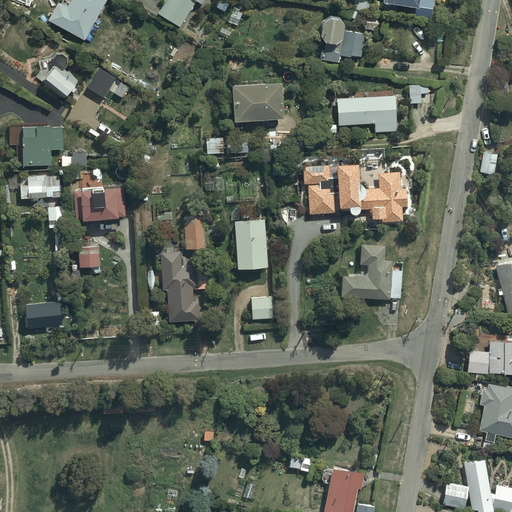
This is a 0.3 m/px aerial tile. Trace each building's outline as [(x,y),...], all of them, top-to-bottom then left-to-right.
[(56,0),(47,16),(85,37),(105,0),(56,0)] [(203,0),(166,0),(159,13),(180,26),(196,0),(198,0),(202,2),(203,0)] [(231,0),(219,0),(217,5),(225,10),(231,0)] [(371,0),(354,0),(354,8),(353,7),(352,16),(359,16),(360,9),(371,9),(371,0)] [(410,0),(416,1),(415,13),(433,15),(434,0),(410,0)] [(314,48),(313,56),(340,60),(340,52),(352,53),(352,52),(362,53),(365,30),(345,27),(345,19),(341,12),(331,10),(324,16),(322,31),(327,37),(326,46),(322,46),(322,49),(314,48)] [(53,50),(54,56),(39,74),(66,96),(81,78),(62,62),(68,55),(68,50),(63,45),(57,46),(53,50)] [(290,76),(233,79),(235,116),(285,113),(283,88),(291,88),(290,76)] [(420,81),(409,82),(411,101),(422,101),(421,92),(429,91),(428,84),(421,85),(420,81)] [(398,129),(396,91),(337,96),(339,123),(375,121),(375,130),(398,129)] [(24,140),(23,160),(52,161),(52,145),(63,145),(63,122),(51,122),(51,120),(10,119),(10,140),(24,140)] [(207,136),(207,152),(222,152),(221,136),(207,136)] [(230,151),(249,150),(248,137),(234,138),(234,139),(230,140),(230,151)] [(72,150),(61,150),(61,163),(89,163),(88,148),(72,148),(72,150)] [(273,173),(293,172),(293,159),(273,160),(273,173)] [(403,218),(403,204),(407,204),(407,200),(408,200),(408,194),(407,194),(406,185),(401,185),(400,169),(379,170),(379,185),(367,186),(367,185),(367,184),(366,183),(366,182),(365,181),(364,180),(363,180),(363,179),(362,179),(361,179),(360,179),(360,159),(338,160),(338,163),(330,164),(330,162),(303,164),(304,172),(297,172),(299,206),(310,205),(310,211),(334,210),(333,190),(339,190),(340,202),(350,202),(350,205),(350,206),(351,207),(352,208),(353,208),(353,209),(354,209),(355,209),(356,209),(357,209),(358,208),(359,208),(359,207),(360,207),(360,206),(361,205),(372,205),(373,212),(381,212),(382,219),(403,218)] [(60,174),(29,175),(29,182),(21,183),(21,196),(34,195),(34,199),(39,199),(39,196),(62,195),(62,182),(60,183),(60,174)] [(81,187),(74,188),(76,217),(126,212),(124,184),(118,185),(117,183),(104,184),(104,180),(93,181),(93,183),(82,184),(83,185),(81,185),(81,187)] [(68,202),(48,204),(49,218),(57,217),(57,224),(69,224),(68,202)] [(202,205),(183,207),(186,247),(205,246),(202,205)] [(268,263),(265,216),(235,218),(238,265),(268,263)] [(68,230),(55,230),(56,251),(68,251),(68,230)] [(360,261),(369,262),(368,269),(364,273),(342,272),(341,294),(391,297),(391,295),(401,295),(403,268),(392,267),(393,258),(385,257),(386,240),(361,239),(360,261)] [(100,264),(99,244),(79,245),(80,265),(100,264)] [(181,248),(161,249),(163,286),(167,286),(168,303),(167,303),(167,307),(169,307),(169,318),(200,317),(199,297),(194,297),(194,287),(208,286),(207,261),(182,263),(181,248)] [(36,251),(24,251),(24,266),(36,266),(36,251)] [(511,310),(511,256),(495,262),(502,285),(498,286),(500,293),(503,292),(509,311),(511,310)] [(273,316),(273,294),(252,295),(252,317),(273,316)] [(511,319),(511,320),(511,331),(492,331),(492,336),(489,336),(489,347),(468,347),(468,370),(489,370),(489,368),(511,367),(511,319)] [(511,382),(489,379),(488,386),(484,385),(481,401),(485,402),(480,428),(487,429),(485,437),(494,439),(496,431),(511,432),(511,382)] [(129,405),(129,413),(134,413),(134,412),(154,411),(154,402),(133,403),(133,405),(129,405)] [(102,405),(103,414),(122,413),(122,404),(102,405)] [(290,454),(288,463),(300,466),(300,467),(308,468),(310,458),(290,454)] [(493,506),(492,508),(511,510),(511,484),(496,482),(495,491),(492,491),(485,454),(464,458),(468,481),(447,477),(441,509),(437,509),(436,511),(464,511),(469,486),(473,510),(493,506)] [(365,469),(333,463),(332,465),(331,465),(330,465),(329,465),(328,465),(327,465),(326,465),(325,466),(324,466),(324,467),(323,467),(323,468),(322,468),(322,469),(322,470),(321,471),(321,472),(321,473),(321,474),(322,475),(322,476),(323,477),(323,478),(324,478),(324,479),(325,479),(326,480),(327,480),(328,480),(329,480),(330,480),(325,508),(345,511),(352,511),(358,485),(361,486),(365,469)]
